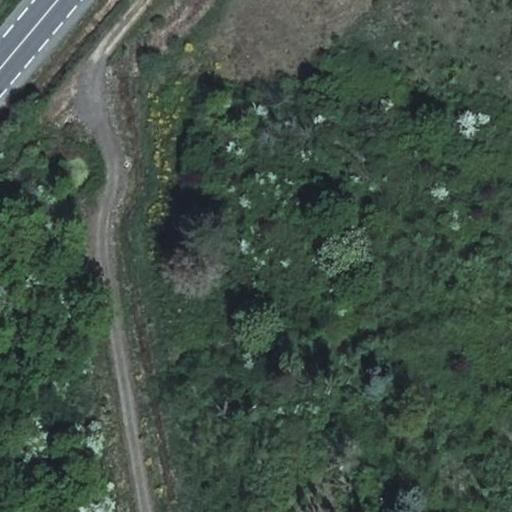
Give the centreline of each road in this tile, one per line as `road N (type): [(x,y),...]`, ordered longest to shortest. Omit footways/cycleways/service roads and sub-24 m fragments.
road 1 (track): [(86,71),(110,177),(99,242),(146,511)]
road 2 (track): [(45,119),(146,0)]
